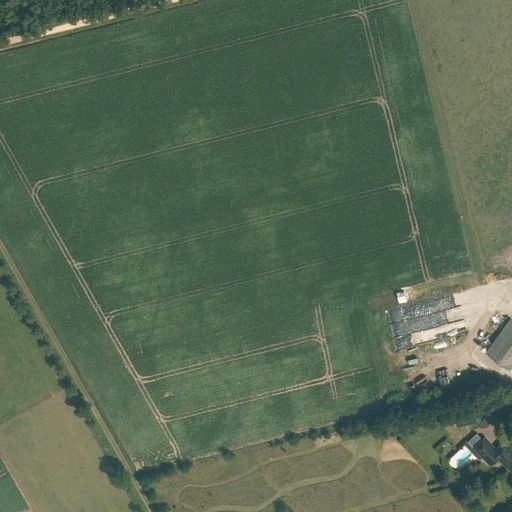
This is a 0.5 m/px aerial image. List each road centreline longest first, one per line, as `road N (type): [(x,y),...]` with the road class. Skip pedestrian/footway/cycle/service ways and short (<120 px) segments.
road 1 (track): [(150,511),(0,246)]
road 2 (track): [(0,44),(173,0)]
